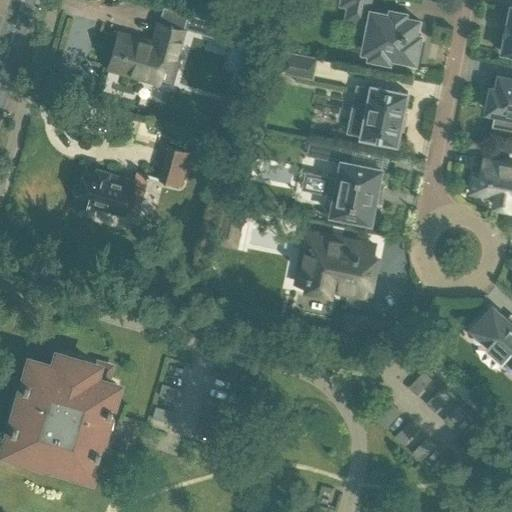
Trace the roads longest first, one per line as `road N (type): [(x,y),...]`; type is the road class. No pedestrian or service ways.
road 1 (residential): [(347,511),(358,432),(350,409),(307,373),(0,281)]
road 2 (residential): [(468,0),(432,179),(435,221)]
road 3 (residential): [(435,221),(420,249),(426,269),(443,283),(474,279),(490,251)]
